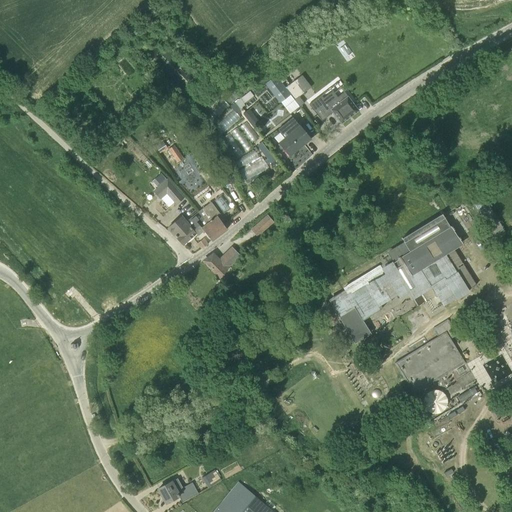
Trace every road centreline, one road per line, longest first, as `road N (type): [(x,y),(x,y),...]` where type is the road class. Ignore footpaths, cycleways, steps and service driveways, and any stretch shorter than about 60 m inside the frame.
road 1 (tertiary): [(189,263),(362,120),(511,29)]
road 2 (unclassified): [(129,204),(0,80)]
road 3 (unclassified): [(141,511),(109,473),(76,371)]
